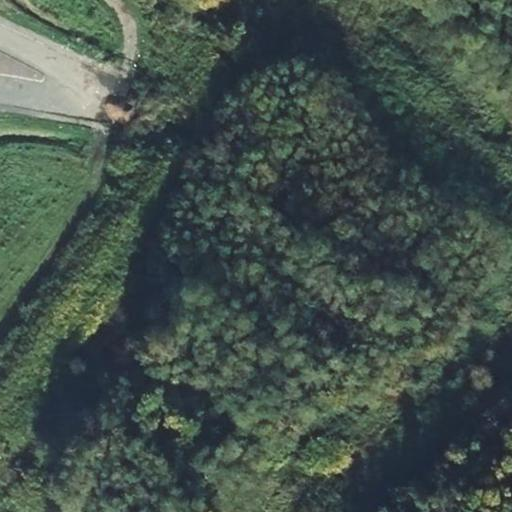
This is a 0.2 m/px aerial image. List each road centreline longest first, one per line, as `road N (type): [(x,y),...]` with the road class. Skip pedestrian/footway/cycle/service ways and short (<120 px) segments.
road 1 (track): [(0,327),(101,170),(127,39),(127,16),(116,0)]
road 2 (residential): [(115,90),(0,36)]
